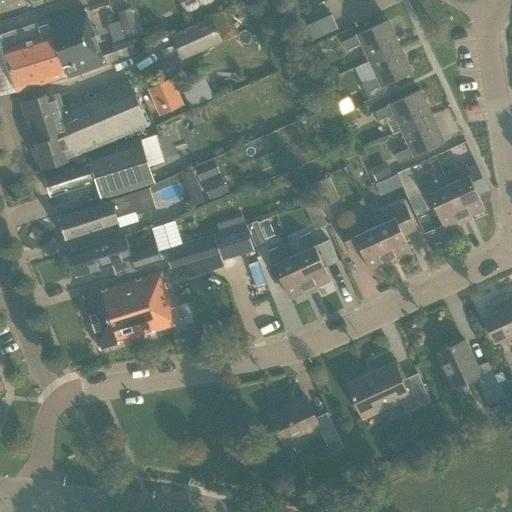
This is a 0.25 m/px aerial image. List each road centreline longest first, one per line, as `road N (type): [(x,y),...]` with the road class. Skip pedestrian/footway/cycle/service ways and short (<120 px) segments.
road 1 (unclassified): [(61,399),(311,344),(511,254)]
road 2 (unclassified): [(511,197),(488,15)]
road 3 (unclassified): [(61,399),(40,373),(0,266)]
road 4 (tertiary): [(171,511),(36,494)]
